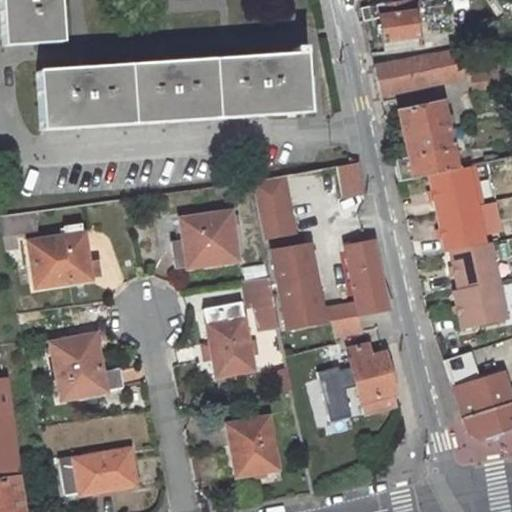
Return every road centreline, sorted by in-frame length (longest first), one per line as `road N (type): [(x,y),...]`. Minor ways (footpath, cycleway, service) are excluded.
road 1 (unclassified): [(340,0),(452,497)]
road 2 (unknown): [(142,310),(179,511)]
